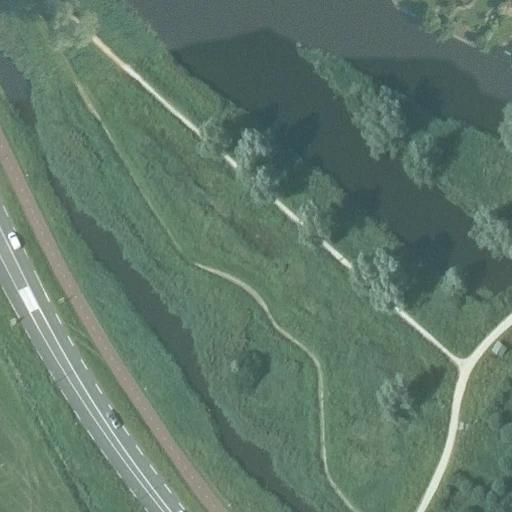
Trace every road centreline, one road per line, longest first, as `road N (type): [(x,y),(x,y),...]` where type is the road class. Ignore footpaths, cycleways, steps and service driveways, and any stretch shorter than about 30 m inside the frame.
road 1 (tertiary): [(179,511),(61,344),(0,216)]
road 2 (tertiary): [(0,272),(44,354),(159,511)]
